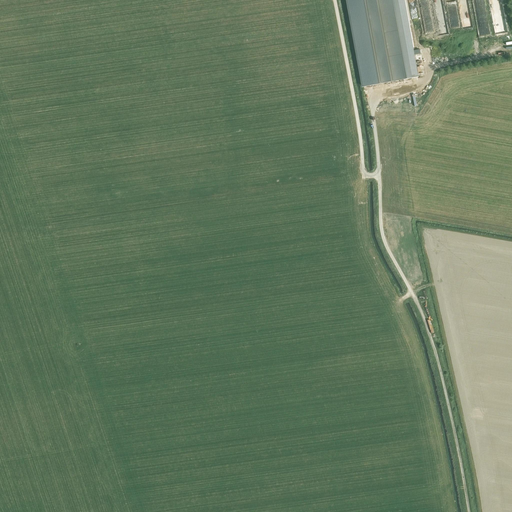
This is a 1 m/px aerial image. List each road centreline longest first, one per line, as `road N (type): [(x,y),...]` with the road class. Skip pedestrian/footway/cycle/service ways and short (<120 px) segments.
road 1 (track): [(468,511),(435,351),(381,231),(370,96)]
road 2 (track): [(379,175),(363,171),(334,0)]
